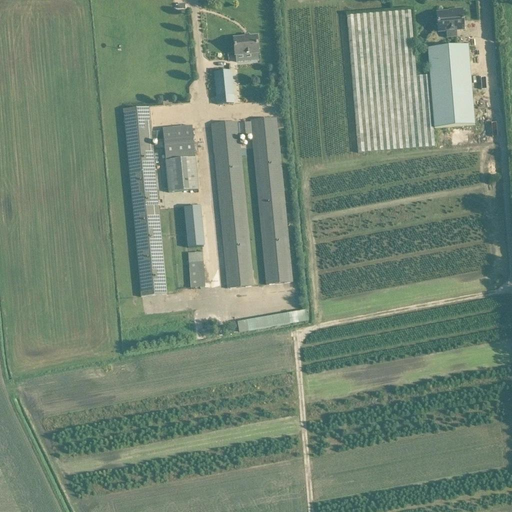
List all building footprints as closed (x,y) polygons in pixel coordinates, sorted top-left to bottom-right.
[(453,11),(453,13),(437,14),(438,32),(447,31),(447,37),(456,37),(456,31),(464,30),(463,10),(453,11)] [(347,17),(348,26),(358,154),(435,148),(433,129),(430,76),(416,77),(411,11),(347,17)] [(234,39),(235,56),(258,54),(257,37),(234,39)] [(428,49),(430,76),(433,129),(474,126),(468,46),(428,49)] [(62,56),(63,72),(88,70),(87,54),(62,56)] [(230,72),(215,73),(218,105),(234,103),(233,96),(231,72),(230,72)] [(169,193),(198,190),(192,127),(163,130),(163,132),(151,133),(149,108),(124,110),(141,297),(166,295),(157,195),(152,142),(160,141),(160,147),(164,147),(169,193)] [(292,283),(277,129),(284,128),(283,118),(251,121),(251,123),(237,125),(237,123),(212,125),(228,289),(253,287),(239,137),(253,136),(267,286),(292,283)] [(200,206),(184,208),(188,248),(202,247),(204,247),(200,206)] [(202,252),(189,253),(192,288),(206,286),(202,252)] [(288,314),(247,321),(249,332),(289,325),(288,314)]
